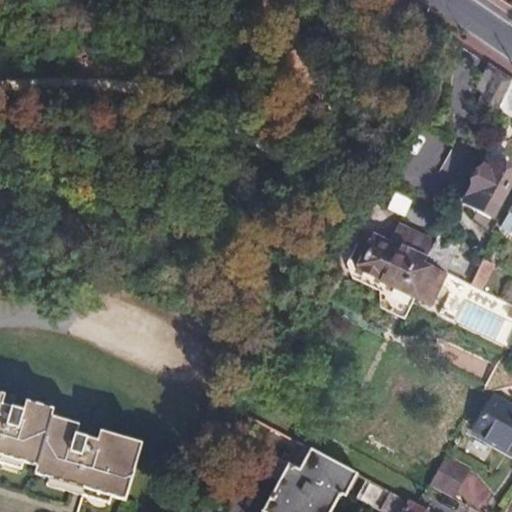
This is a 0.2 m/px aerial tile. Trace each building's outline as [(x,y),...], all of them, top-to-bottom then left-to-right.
[(481,96),(499,105),(511,77),(495,66),(481,96)] [(511,111),(511,77),(499,105),(511,111)] [(511,179),(511,172),(488,160),(483,168),(481,167),(462,202),(492,218),(511,179)] [(403,216),(408,199),(391,193),(386,210),(403,216)] [(511,211),(503,227),(511,232),(511,211)] [(425,263),(435,242),(400,225),(391,242),(380,237),(378,242),(375,240),(363,245),(357,255),(361,265),(359,268),(431,304),(446,274),(425,263)] [(460,248),(437,236),(435,242),(425,263),(446,274),(458,280),(466,266),(454,259),(460,248)] [(471,286),(481,291),(491,266),(482,261),(471,286)] [(380,311),(398,319),(405,306),(387,297),(380,311)] [(493,336),(501,316),(448,297),(441,317),(493,336)] [(138,437),(97,425),(95,435),(72,429),(74,418),(52,412),(53,406),(27,398),(24,407),(3,401),(6,392),(0,389),(0,451),(37,462),(35,470),(122,493),(138,437)] [(511,402),(494,393),(473,430),(511,451),(511,402)] [(301,443),(261,511),(329,511),(340,494),(344,497),(357,473),(301,443)] [(441,457),(427,487),(472,507),(485,476),(441,457)] [(428,511),(429,511),(382,487),(371,508),(379,511),(428,511)]
